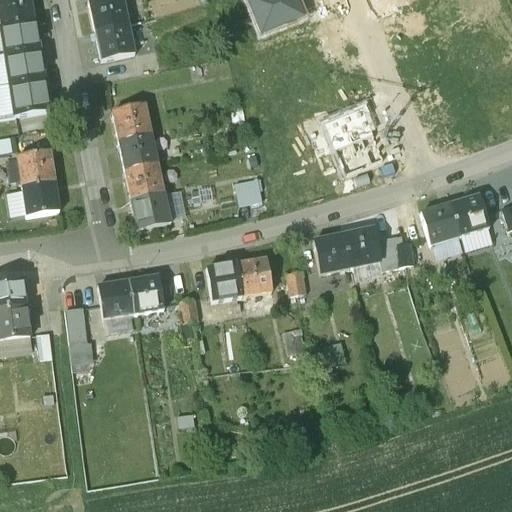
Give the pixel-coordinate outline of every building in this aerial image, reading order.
[(28,0),(0,0),(0,31),(33,26),(28,0)] [(120,0),(114,0),(87,6),(94,36),(126,29),(120,0)] [(290,0),(262,0),(249,6),(262,37),(300,21),(290,0)] [(33,26),(0,31),(0,35),(4,61),(37,56),(33,26)] [(126,29),(94,36),(100,65),(133,58),(126,29)] [(37,56),(4,61),(9,91),(42,85),(37,56)] [(201,67),(188,69),(191,82),(203,79),(201,67)] [(42,85),(9,91),(14,121),(47,115),(42,85)] [(143,109),(111,116),(117,146),(150,139),(143,109)] [(0,153),(16,151),(14,139),(0,141),(0,153)] [(150,139),(117,146),(123,175),(156,168),(150,139)] [(48,156),(15,161),(20,191),(53,186),(48,156)] [(156,168),(123,175),(129,204),(162,197),(156,168)] [(240,207),(264,203),(260,181),(236,185),(240,207)] [(53,186),(20,191),(25,222),(58,216),(53,186)] [(162,197),(129,204),(136,234),(168,227),(162,197)] [(477,201),(448,209),(457,241),(486,232),(477,201)] [(457,241),(448,209),(419,218),(428,249),(457,241)] [(506,236),(511,233),(511,228),(506,212),(499,214),(506,236)] [(371,234),(342,240),(348,272),(378,266),(371,234)] [(342,240),(312,246),(319,278),(348,272),(342,240)] [(409,248),(401,249),(404,271),(412,270),(409,248)] [(401,249),(394,250),(397,272),(404,271),(401,249)] [(265,264),(235,269),(240,301),(270,296),(265,264)] [(235,269),(205,273),(211,306),(240,301),(235,269)] [(300,276),(293,278),(296,300),(304,299),(300,276)] [(293,278),(285,279),(289,301),(296,300),(293,278)] [(20,280),(0,282),(0,313),(24,311),(20,280)] [(156,281),(126,286),(132,319),(162,314),(156,281)] [(126,286),(97,291),(102,324),(132,319),(126,286)] [(196,326),(193,304),(185,305),(189,327),(196,326)] [(185,305),(178,306),(181,328),(189,327),(185,305)] [(24,311),(0,313),(0,344),(28,341),(24,311)] [(326,312),(313,314),(317,331),(330,328),(326,312)] [(82,313),(64,316),(68,349),(86,347),(82,313)] [(244,334),(224,337),(226,353),(246,350),(244,334)] [(308,350),(304,334),(299,335),(302,351),(308,350)] [(299,335),(282,337),(286,354),(302,351),(299,335)] [(325,350),(330,368),(347,363),(342,345),(325,350)] [(320,347),(314,348),(316,358),(322,356),(320,347)] [(157,359),(143,361),(144,372),(145,372),(157,371),(159,370),(157,359)] [(157,371),(145,372),(145,381),(157,380),(157,371)]
